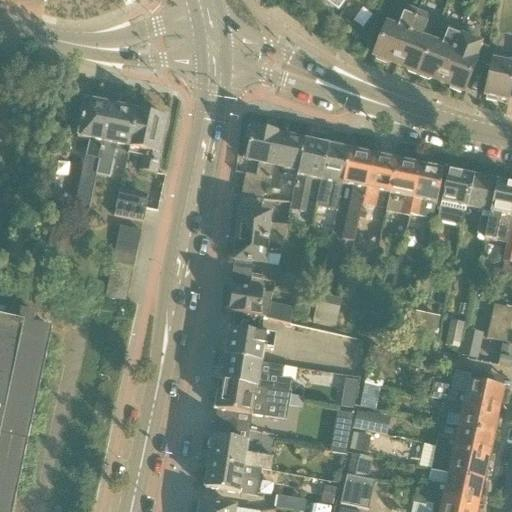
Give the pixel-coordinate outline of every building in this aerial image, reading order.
[(397,66),(417,11),(407,7),(397,31),(387,26),(375,57),(377,58),(376,60),(387,64),(388,62),(397,66)] [(419,78),(432,44),(421,40),(430,17),(417,11),(397,66),(406,69),(408,73),(419,78)] [(442,83),(463,30),(451,25),(441,48),(432,44),(419,78),(428,81),(432,80),(442,83)] [(483,45),(472,40),(474,34),(463,30),(442,83),(450,87),(449,90),(461,94),(462,91),(464,92),(476,62),(486,66),(489,49),(482,47),(483,45)] [(511,61),(504,60),(504,64),(491,61),(483,97),(486,98),(486,102),(497,105),(497,100),(509,103),(511,96),(511,61)] [(110,108),(104,106),(86,102),(77,139),(90,142),(86,158),(90,159),(86,178),(95,180),(96,176),(110,108)] [(128,150),(136,110),(121,107),(120,110),(110,108),(96,176),(109,179),(116,147),(128,150)] [(136,110),(128,150),(144,153),(140,172),(156,176),(162,149),(159,149),(166,119),(154,117),(155,114),(136,110)] [(269,181),(279,137),(270,135),(270,133),(260,131),(260,130),(249,128),(247,138),(250,139),(245,162),(259,165),(257,178),(246,175),(242,192),(262,196),(265,196),(266,196),(267,191),(269,181)] [(298,172),(304,143),(279,137),(269,181),(267,191),(279,193),(281,183),(284,169),(298,172)] [(320,183),(328,148),(304,143),(298,172),(292,198),(290,211),(305,214),(312,181),(320,183)] [(346,165),(349,152),(328,148),(320,183),(314,207),(326,210),(332,184),(341,186),(346,165)] [(372,157),(362,155),(349,152),(346,165),(341,186),(352,188),(345,219),(342,240),(354,244),(359,222),(362,207),(361,207),(372,157)] [(388,196),(396,162),(372,157),(361,207),(362,207),(374,209),(377,193),(388,196)] [(408,218),(420,167),(396,162),(388,196),(389,196),(386,213),(408,218)] [(426,204),(436,206),(444,172),(420,167),(408,218),(410,219),(407,229),(420,233),(423,219),(426,204)] [(466,208),(472,178),(447,173),(436,222),(451,225),(462,227),(466,208)] [(493,196),(496,183),(472,178),(466,208),(482,212),(481,217),(479,229),(477,236),(484,238),(489,215),(493,196)] [(511,183),(510,183),(508,186),(496,183),(493,196),(489,215),(484,238),(486,238),(485,240),(507,245),(511,222),(511,183)] [(269,215),(259,214),(260,201),(241,199),(237,237),(283,243),(286,229),(276,228),(276,225),(268,224),(269,215)] [(113,217),(143,224),(146,210),(116,203),(113,217)] [(44,264),(63,269),(71,234),(52,229),(44,264)] [(119,229),(116,240),(139,245),(142,232),(119,229)] [(280,254),(283,243),(237,237),(232,276),(251,279),(253,265),(277,268),(280,254)] [(139,245),(116,240),(114,252),(136,258),(139,245)] [(136,258),(114,252),(111,264),(134,269),(136,258)] [(134,269),(111,264),(109,275),(131,280),(134,269)] [(131,280),(109,275),(107,287),(129,292),(131,280)] [(262,294),(249,292),(251,279),(232,276),(230,290),(232,290),(228,314),(232,315),(263,320),(267,320),(267,318),(268,316),(277,318),(280,307),(270,305),(272,296),(262,294)] [(129,292),(107,287),(104,300),(126,304),(129,292)] [(342,301),(318,296),(311,322),(335,328),(342,301)] [(511,310),(494,306),(491,318),(511,322),(511,317),(511,310)] [(0,308),(0,511),(12,511),(51,330),(33,326),(35,316),(0,308)] [(381,317),(364,314),(359,338),(376,341),(381,317)] [(413,329),(414,329),(413,336),(435,341),(440,319),(416,314),(413,329)] [(261,336),(263,320),(232,315),(225,359),(261,364),(263,350),(272,351),(274,338),(261,336)] [(491,318),(489,328),(509,332),(511,322),(491,318)] [(445,347),(459,350),(464,325),(450,323),(445,347)] [(506,344),(509,332),(489,328),(487,340),(506,344)] [(479,360),(484,335),(466,331),(460,356),(479,360)] [(510,369),(511,359),(511,349),(503,348),(499,366),(510,369)] [(273,366),(261,364),(225,359),(224,361),(222,363),(221,369),(223,372),(221,384),(290,395),(290,396),(301,398),(303,383),(292,381),(271,378),(273,366)] [(488,388),(490,376),(471,371),(465,396),(447,392),(448,388),(432,385),(429,399),(446,403),(497,414),(499,404),(502,404),(505,393),(502,392),(502,391),(488,388)] [(365,382),(360,407),(376,409),(381,384),(365,382)] [(302,398),(301,398),(290,396),(290,395),(221,384),(222,385),(220,393),(217,393),(214,411),(217,412),(215,425),(236,429),(239,415),(266,419),(269,403),(289,406),(300,408),(302,398)] [(495,424),(497,414),(446,403),(443,413),(448,414),(445,426),(495,437),(498,425),(495,424)] [(366,414),(365,415),(356,413),(352,430),(386,437),(390,419),(366,414)] [(335,428),(350,431),(352,416),(338,414),(335,428)] [(249,432),(236,429),(215,425),(213,438),(212,441),(209,442),(208,449),(210,452),(208,463),(243,469),(271,473),(273,458),(246,454),(247,444),(247,443),(249,432)] [(495,437),(445,426),(440,426),(438,436),(436,448),(487,459),(489,449),(492,450),(495,437)] [(381,452),(383,436),(371,434),(368,450),(381,452)] [(436,448),(436,449),(423,446),(419,467),(431,471),(485,483),(488,470),(485,469),(487,459),(436,448)] [(371,460),(351,456),(347,477),(366,481),(371,460)] [(242,477),(243,469),(208,463),(204,490),(257,499),(260,480),(242,477)] [(482,495),(485,483),(431,471),(428,483),(425,493),(477,505),(480,494),(482,495)] [(374,483),(366,481),(347,477),(340,506),(368,511),(374,483)] [(336,490),(324,487),(320,504),(332,507),(336,490)] [(425,493),(416,491),(416,492),(413,504),(418,505),(425,507),(426,505),(433,506),(431,511),(475,511),(477,505),(425,493)] [(286,511),(295,511),(297,501),(276,497),(274,510),(286,511)]
